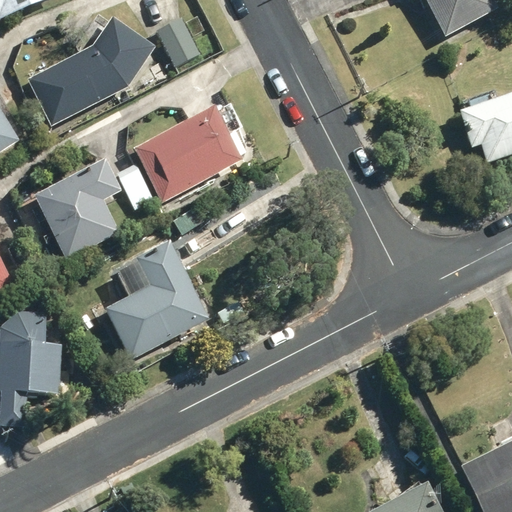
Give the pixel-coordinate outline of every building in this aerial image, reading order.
[(0,0),(0,24),(59,0),(0,0)] [(415,0),(439,39),(489,14),(481,0),(415,0)] [(89,52),(28,80),(63,139),(120,105),(118,92),(158,45),(122,14),(89,52)] [(179,23),(155,37),(174,73),(199,59),(179,23)] [(511,98),(456,118),(468,154),(476,151),(482,169),(511,158),(511,98)] [(0,156),(21,144),(0,110),(0,156)] [(209,112),(139,152),(172,211),(243,171),(209,112)] [(31,200),(66,262),(113,235),(78,173),(31,200)] [(117,185),(132,213),(150,203),(135,175),(117,185)] [(0,294),(17,287),(0,251),(0,294)] [(108,309),(130,357),(186,332),(165,284),(108,309)] [(61,398),(62,350),(49,349),(50,323),(44,315),(36,315),(37,309),(17,308),(17,315),(11,315),(11,324),(4,324),(4,349),(3,397),(5,397),(5,424),(30,423),(30,398),(61,398)] [(511,511),(511,445),(458,476),(478,511),(511,511)] [(422,511),(412,490),(366,511),(422,511)]
